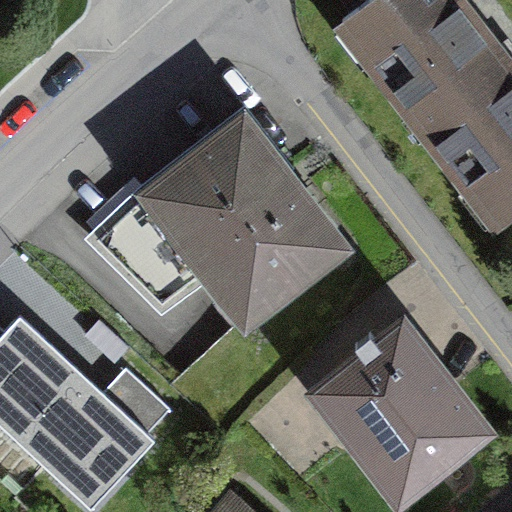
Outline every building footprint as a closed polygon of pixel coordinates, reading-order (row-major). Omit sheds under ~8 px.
[(511,77),(451,0),(375,0),(335,31),(495,234),(511,221),(511,77)] [(354,253),(242,110),(125,202),(237,345),(354,253)] [(101,386),(14,311),(0,327),(0,434),(51,478),(65,462),(89,482),(128,438),(138,446),(170,410),(119,365),(101,386)] [(391,511),(488,427),(395,321),(293,411),(382,511),(391,511)] [(248,511),(230,497),(217,511),(248,511)]
